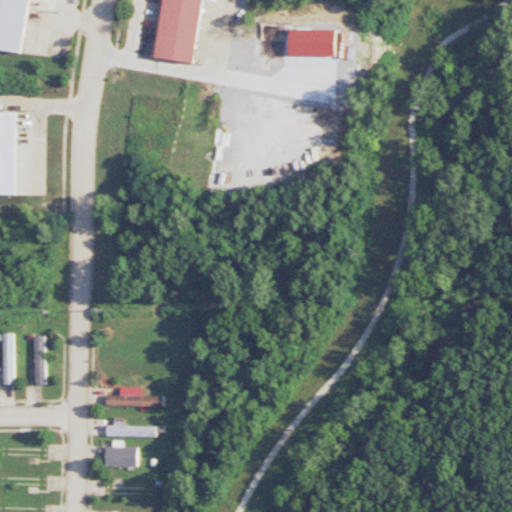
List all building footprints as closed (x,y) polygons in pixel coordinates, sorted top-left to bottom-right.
[(0,0),(0,49),(22,53),(28,0),(0,0)] [(204,0),(164,0),(158,59),(197,63),(204,0)] [(16,112),(0,111),(0,194),(15,195),(16,112)] [(13,333),(0,333),(0,340),(2,340),(3,385),(14,385),(13,333)] [(46,385),(45,336),(34,336),(35,385),(46,385)] [(143,396),(143,388),(122,388),(122,395),(108,395),(107,405),(165,406),(165,396),(143,396)] [(125,426),(125,418),(115,418),(115,425),(108,425),(107,436),(158,437),(158,426),(125,426)] [(106,467),(139,467),(140,447),(124,447),(125,441),(114,440),(113,447),(107,447),(106,467)]
